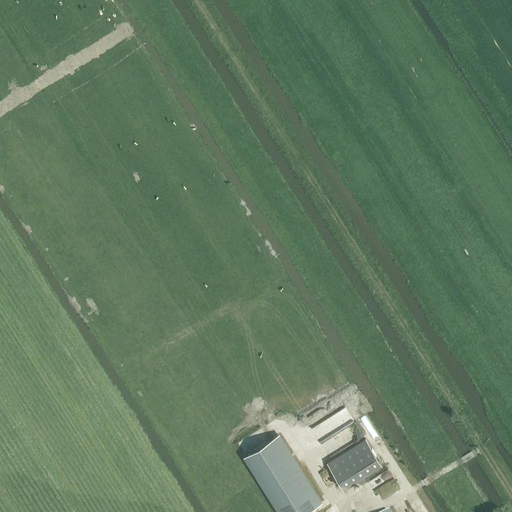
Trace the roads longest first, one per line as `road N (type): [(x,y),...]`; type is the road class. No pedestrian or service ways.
road 1 (track): [(479,450),(197,0)]
road 2 (track): [(479,450),(374,511)]
